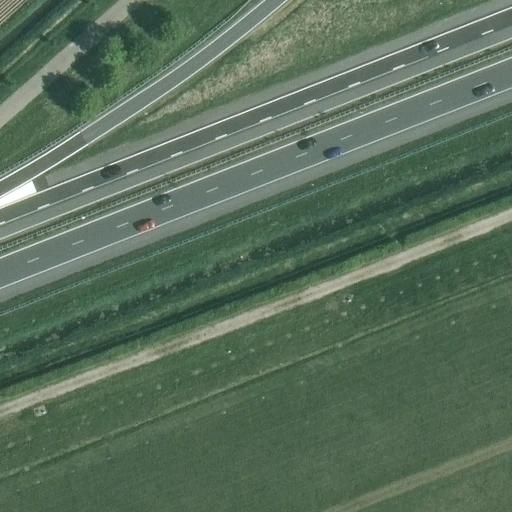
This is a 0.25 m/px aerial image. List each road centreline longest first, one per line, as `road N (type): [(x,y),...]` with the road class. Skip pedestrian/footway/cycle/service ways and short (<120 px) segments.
road 1 (motorway): [(0,272),(511,71)]
road 2 (motorway): [(511,23),(0,224)]
road 3 (motorway): [(273,1),(169,79),(0,186)]
road 4 (unclassified): [(0,113),(130,0)]
